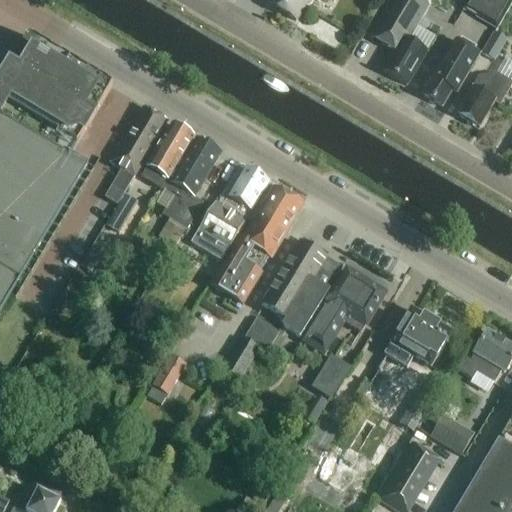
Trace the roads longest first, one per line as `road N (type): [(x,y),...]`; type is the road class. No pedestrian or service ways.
road 1 (secondary): [(511,303),(1,0)]
road 2 (residential): [(511,185),(205,0)]
road 3 (unknown): [(511,381),(433,511)]
